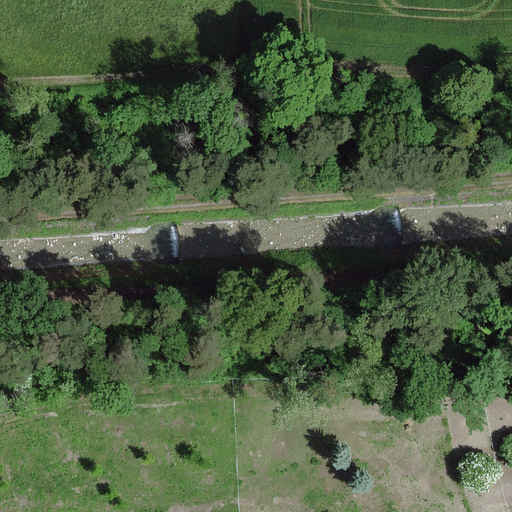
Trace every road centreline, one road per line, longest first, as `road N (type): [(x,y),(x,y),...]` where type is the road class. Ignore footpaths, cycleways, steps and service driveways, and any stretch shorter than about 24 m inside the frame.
road 1 (track): [(0,79),(102,53),(310,36),(511,71)]
road 2 (track): [(511,257),(0,292)]
road 3 (track): [(511,185),(0,218)]
